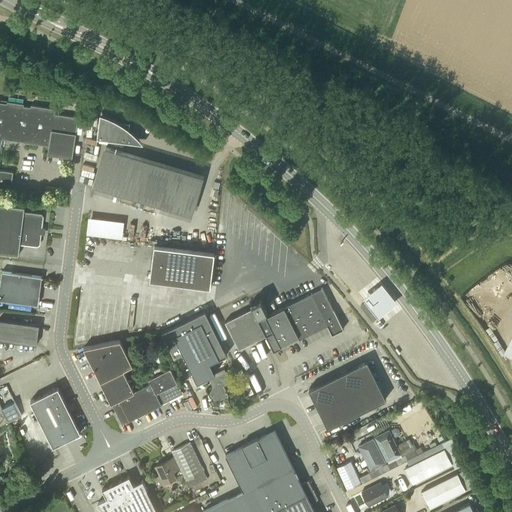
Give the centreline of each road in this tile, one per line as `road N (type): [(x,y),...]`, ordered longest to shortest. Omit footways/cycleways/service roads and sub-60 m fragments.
road 1 (secondary): [(511,466),(419,317),(331,214),(204,110),(9,0)]
road 2 (unclassified): [(348,511),(288,406),(266,405),(228,422),(174,421),(111,453)]
road 3 (unclassified): [(111,453),(59,338),(79,183)]
road 4 (unclassified): [(0,508),(111,453)]
